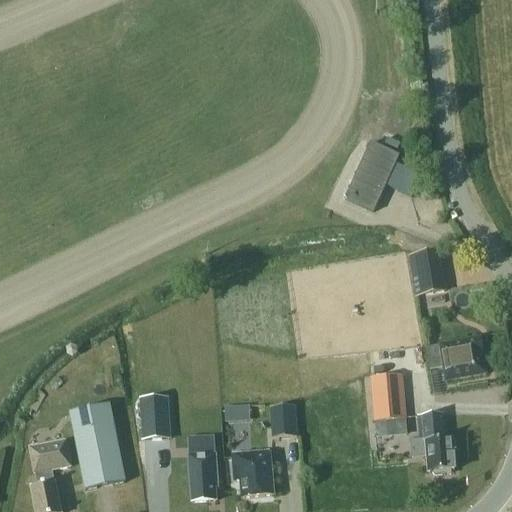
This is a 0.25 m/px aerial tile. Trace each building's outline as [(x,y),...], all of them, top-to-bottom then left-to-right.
[(390,175),(395,164),(397,158),(369,146),(346,200),(374,212),(385,185),(390,175)] [(390,175),(385,185),(412,199),(422,176),(395,164),(390,175)] [(440,253),(409,258),(416,299),(447,294),(440,253)] [(486,376),(480,339),(457,344),(426,350),(429,372),(443,370),(445,383),(464,380),(486,376)] [(403,377),(370,380),(373,408),(374,424),(405,421),(407,421),(403,377)] [(160,401),(136,403),(138,443),(162,441),(160,401)] [(224,407),(225,422),(243,421),(242,406),(224,407)] [(108,407),(69,414),(85,492),(124,485),(108,407)] [(272,441),(298,439),(295,407),(269,409),(272,441)] [(454,472),(452,453),(455,453),(455,443),(452,444),(451,440),(445,441),(442,416),(421,418),(423,442),(411,443),(412,459),(427,458),(428,474),(454,472)] [(70,469),(65,443),(30,450),(35,476),(36,476),(38,488),(31,489),(35,511),(60,511),(54,484),(54,485),(51,472),(70,469)] [(273,498),(269,453),(232,456),(235,484),(240,483),(242,501),(273,498)] [(217,488),(215,456),(188,458),(191,505),(216,503),(215,490),(217,488)]
